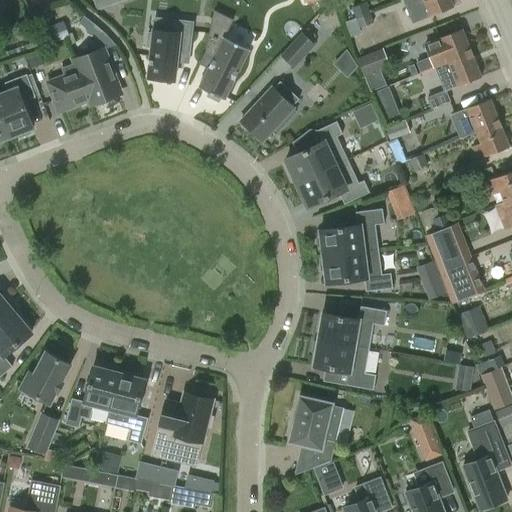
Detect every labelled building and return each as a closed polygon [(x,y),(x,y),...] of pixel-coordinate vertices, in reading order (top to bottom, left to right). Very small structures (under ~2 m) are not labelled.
[(120,1),(119,0),(93,0),(97,9),(120,1)] [(278,0),(283,10),(305,0),(278,0)] [(402,0),(412,23),(453,7),(449,0),(402,0)] [(355,18),(369,13),(365,2),(351,8),(355,18)] [(223,97),(227,99),(252,50),(225,39),(232,21),(211,13),(204,56),(214,60),(201,88),(212,93),(210,97),(221,102),(223,97)] [(373,23),(369,13),(355,18),(360,28),(373,23)] [(150,59),(149,59),(148,63),(149,63),(148,78),(174,81),(177,50),(189,51),(193,22),(171,20),(169,32),(153,30),(153,33),(148,33),(146,47),(151,47),(150,59)] [(45,47),(69,37),(63,21),(38,31),(45,47)] [(461,29),(425,43),(430,57),(417,62),(421,73),(434,68),(448,62),(471,53),(461,29)] [(314,45),(302,34),(282,56),(293,67),(314,45)] [(89,100),(91,105),(100,102),(101,105),(113,100),(112,97),(121,94),(114,76),(114,75),(114,74),(113,75),(110,67),(111,67),(111,66),(110,66),(103,49),(73,61),(75,64),(89,100)] [(348,50),(335,60),(346,74),(359,65),(348,50)] [(382,51),(358,60),(364,77),(379,71),(389,67),(382,51)] [(480,78),(471,53),(448,62),(434,68),(443,91),(427,97),(432,109),(450,102),(446,91),(480,78)] [(27,60),(31,70),(42,65),(39,56),(27,60)] [(75,64),(62,69),(65,77),(48,83),(59,111),(76,105),(77,105),(78,105),(77,104),(85,101),(85,102),(86,102),(86,101),(89,100),(75,64)] [(8,92),(0,95),(0,113),(9,137),(17,134),(19,138),(31,133),(29,129),(32,128),(22,102),(35,97),(26,75),(4,83),(8,92)] [(293,108),(291,106),(298,99),(279,81),(272,89),(271,88),(240,121),(262,142),(274,129),(278,132),(296,112),(293,109),(293,108)] [(388,89),(374,94),(379,108),(393,103),(388,89)] [(476,132),(499,123),(489,99),(453,113),(462,138),(476,132)] [(362,122),(376,116),(370,103),(357,109),(362,122)] [(0,140),(9,137),(0,113),(0,140)] [(403,136),(410,133),(405,120),(385,128),(389,141),(403,136)] [(292,174),(297,184),(344,162),(333,138),(342,134),(336,122),(311,134),(316,145),(285,160),(287,163),(284,165),(289,175),(292,174)] [(509,147),(499,123),(476,132),(480,144),(472,147),(477,160),(509,147)] [(423,153),(409,159),(413,170),(427,165),(423,153)] [(344,162),(297,184),(308,208),(339,193),(344,205),(369,193),(364,181),(354,185),(344,162)] [(504,202),(511,198),(511,171),(486,181),(491,194),(499,190),(504,202)] [(386,192),(397,220),(415,213),(404,185),(386,192)] [(511,198),(504,202),(495,205),(505,230),(511,226),(511,198)] [(322,257),(378,250),(375,225),(384,224),(382,209),(355,212),(357,226),(319,231),(322,257)] [(439,216),(431,220),(435,230),(449,224),(446,214),(439,216)] [(435,230),(424,234),(438,269),(460,261),(463,259),(449,224),(435,230)] [(381,275),(378,250),(322,257),(323,260),(320,260),(321,271),(324,270),(326,283),(364,278),(366,292),(392,288),(390,274),(381,275)] [(460,261),(438,269),(439,272),(447,294),(451,303),(482,291),(469,257),(463,259),(460,261)] [(438,272),(421,278),(429,299),(446,293),(438,272)] [(0,325),(14,313),(13,311),(15,309),(8,301),(6,303),(0,295),(0,325)] [(317,340),(369,349),(373,324),(384,326),(386,311),(360,307),(358,320),(322,314),(317,340)] [(468,310),(457,314),(466,338),(477,334),(468,310)] [(14,313),(0,325),(0,377),(12,367),(3,357),(31,333),(14,313)] [(364,373),(369,349),(317,340),(317,343),(313,342),(312,352),(315,353),(313,366),(349,372),(347,385),(373,390),(375,375),(364,373)] [(496,352),(491,341),(479,345),(484,357),(496,352)] [(456,364),(458,353),(446,351),(444,362),(456,364)] [(61,382),(69,367),(70,366),(45,352),(33,375),(28,373),(20,389),(49,404),(55,393),(57,394),(63,383),(61,382)] [(476,364),(480,375),(504,365),(500,355),(486,361),(476,364)] [(472,366),(460,364),(458,374),(470,376),(472,366)] [(504,365),(480,375),(483,382),(493,379),(494,381),(508,376),(504,365)] [(93,406),(108,410),(118,373),(116,372),(117,370),(106,367),(106,370),(93,367),(84,402),(71,399),(64,424),(78,428),(81,417),(89,419),(93,406)] [(118,373),(108,410),(105,423),(130,430),(127,441),(141,445),(147,419),(135,415),(144,380),(118,373)] [(209,416),(213,400),(210,399),(211,395),(197,392),(196,396),(184,393),(181,404),(165,401),(152,455),(179,462),(185,439),(202,443),(206,427),(210,428),(213,417),(209,416)] [(294,475),(331,461),(344,407),(329,403),(329,404),(301,397),(302,397),(299,397),(299,399),(296,413),(293,426),(290,440),(289,440),(289,442),(291,443),(291,442),(301,445),(294,475)] [(511,404),(495,411),(500,426),(511,421),(511,404)] [(425,413),(408,420),(425,461),(442,454),(425,413)] [(58,421),(41,415),(27,448),(44,455),(58,421)] [(507,499),(496,471),(511,465),(494,421),(467,431),(478,459),(463,465),(480,510),(507,499)] [(19,465),(20,459),(9,457),(6,469),(12,470),(19,465)] [(94,471),(98,471),(117,475),(120,463),(98,457),(94,471)] [(138,479),(173,486),(174,486),(179,469),(140,460),(136,479),(138,479)] [(443,511),(438,497),(453,491),(442,462),(426,468),(413,473),(418,487),(405,492),(413,511),(443,511)] [(332,463),(317,470),(325,491),(341,485),(332,463)] [(61,477),(78,480),(80,468),(64,464),(61,477)] [(95,484),(115,488),(118,475),(117,475),(98,471),(95,484)] [(196,491),(211,494),(214,480),(187,474),(184,488),(196,491)] [(136,492),(138,479),(136,479),(118,475),(115,488),(136,492)] [(377,511),(391,507),(380,478),(355,487),(360,501),(343,508),(344,511),(377,511)] [(26,510),(9,507),(8,511),(53,511),(59,487),(31,481),(26,510)] [(174,486),(173,486),(169,502),(193,507),(196,491),(184,488),(174,486)]
